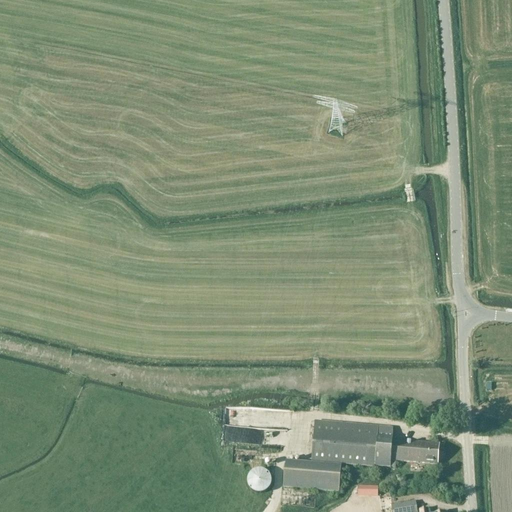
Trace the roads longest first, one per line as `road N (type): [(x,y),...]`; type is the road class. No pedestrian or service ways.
road 1 (tertiary): [(461,311),(441,0)]
road 2 (tertiary): [(473,511),(461,311)]
